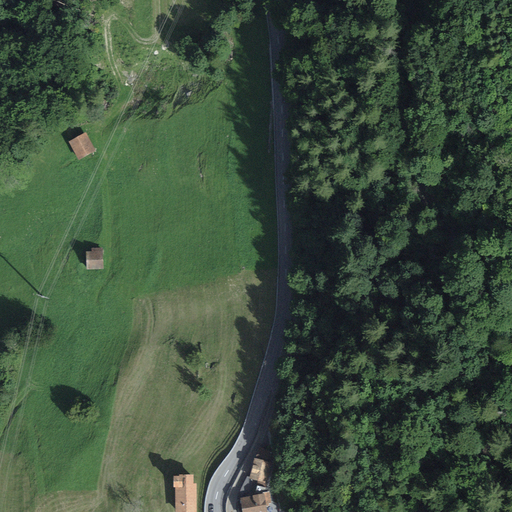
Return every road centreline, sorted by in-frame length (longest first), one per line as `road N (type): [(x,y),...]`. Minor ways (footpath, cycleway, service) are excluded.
road 1 (tertiary): [(274,0),(285,270),(283,326),(262,397)]
road 2 (track): [(156,0),(150,41),(139,42),(120,17),(107,27),(123,99),(98,137),(109,252)]
road 3 (tertiary): [(262,397),(214,511)]
road 4 (residential): [(262,397),(269,417),(232,511)]
